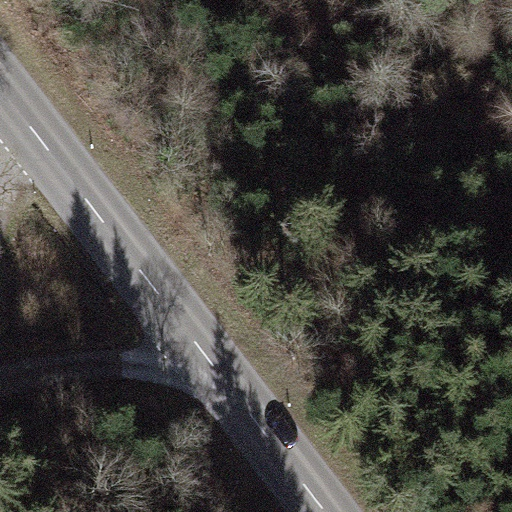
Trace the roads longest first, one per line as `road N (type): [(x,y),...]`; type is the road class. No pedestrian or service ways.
road 1 (secondary): [(0,83),(327,511)]
road 2 (track): [(0,378),(204,351)]
